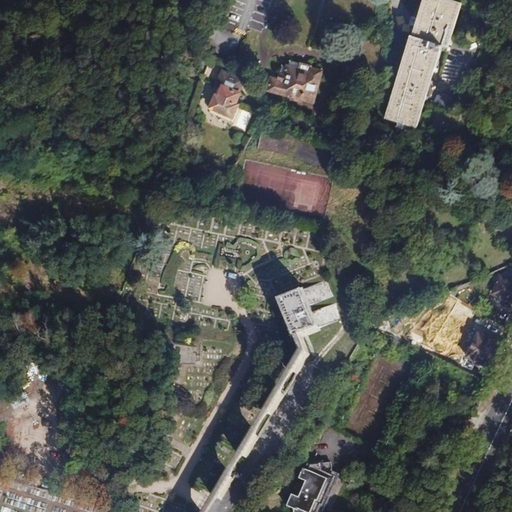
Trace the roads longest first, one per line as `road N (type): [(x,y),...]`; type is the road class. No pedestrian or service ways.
road 1 (residential): [(222,0),(149,192)]
road 2 (residential): [(223,511),(327,337)]
road 3 (primary): [(459,511),(511,399)]
